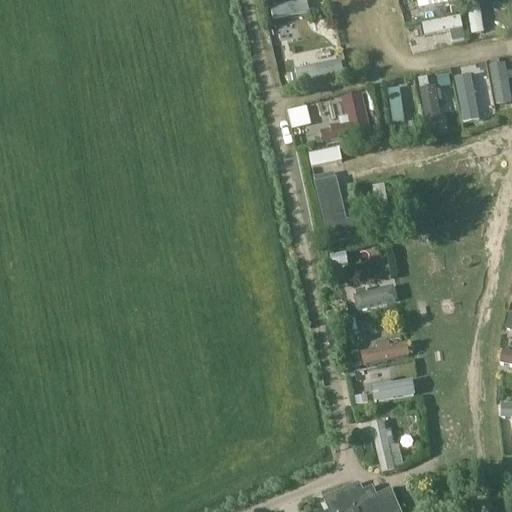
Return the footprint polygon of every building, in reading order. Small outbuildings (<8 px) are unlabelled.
[(395,0),(395,15),(433,14),(432,0),(395,0)] [(265,19),(300,15),(298,2),(264,7),(265,19)] [(453,35),(452,31),(455,30),(452,18),(414,26),(417,38),(443,33),(444,37),(453,35)] [(280,51),(295,49),(294,35),(278,37),(280,51)] [(503,64),(490,67),(489,67),(495,104),(510,102),(506,81),(511,80),(510,71),(505,72),(503,64)] [(276,90),(316,79),(313,67),(272,78),(276,90)] [(392,122),(412,118),(404,80),(388,84),(389,88),(371,92),(377,119),(390,116),(392,122)] [(433,89),(420,92),(427,133),(441,131),(436,104),(441,103),(439,93),(435,94),(434,94),(433,89)] [(347,125),(330,129),(331,131),(333,142),(369,134),(360,97),(341,101),(347,125)] [(346,231),(334,180),(333,173),(312,178),(328,246),(360,239),(357,229),(346,231)] [(390,225),(388,180),(363,181),(365,226),(390,225)] [(501,310),(511,313),(511,282),(510,282),(501,310)] [(353,299),(356,313),(396,303),(392,289),(366,296),(365,291),(355,293),(356,298),(353,299)] [(369,315),(334,321),(337,334),(352,332),(352,331),(372,328),(369,315)] [(501,337),(511,337),(511,321),(501,321),(501,337)] [(360,354),(363,367),(407,358),(405,344),(389,348),(388,342),(377,345),(378,350),(360,354)] [(511,353),(501,352),(498,365),(511,367),(511,353)] [(345,356),(349,371),(361,368),(358,353),(345,356)] [(381,382),(381,387),(370,389),(373,404),(414,397),(412,382),(391,386),(390,381),(381,382)] [(511,406),(501,406),(501,421),(511,420),(511,406)] [(389,432),(385,433),(383,423),(369,426),(380,475),(394,472),(389,448),(393,447),(389,432)] [(503,471),(511,470),(511,457),(502,459),(503,471)] [(365,500),(362,492),(358,484),(323,500),(327,511),(399,511),(390,490),(365,500)]
